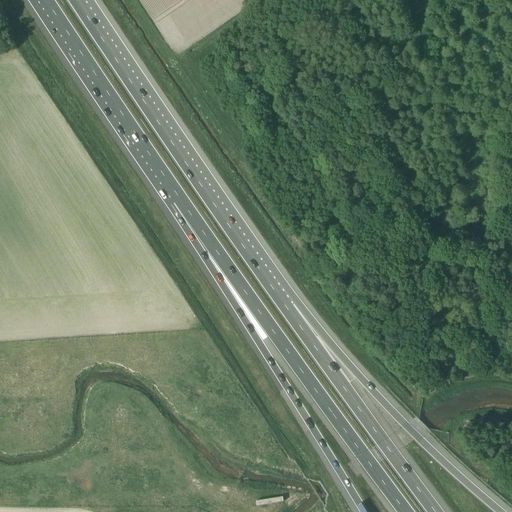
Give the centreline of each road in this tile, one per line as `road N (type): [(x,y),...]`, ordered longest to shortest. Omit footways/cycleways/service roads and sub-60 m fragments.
road 1 (motorway): [(179,199),(401,511)]
road 2 (motorway): [(286,308),(75,0)]
road 3 (motorway): [(179,199),(361,511)]
road 4 (motorway): [(496,511),(286,308)]
road 5 (motorway): [(434,511),(286,308)]
road 6 (motorway): [(46,0),(179,199)]
